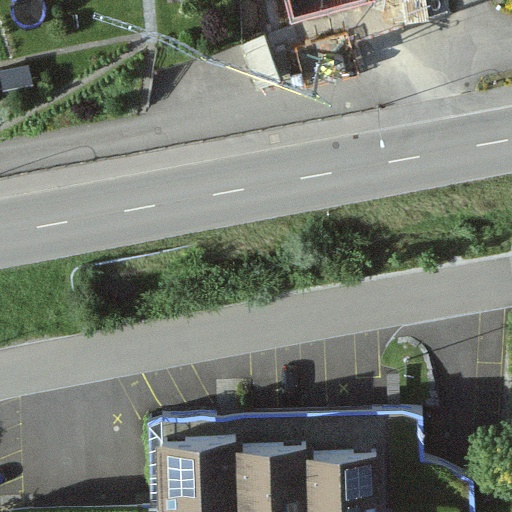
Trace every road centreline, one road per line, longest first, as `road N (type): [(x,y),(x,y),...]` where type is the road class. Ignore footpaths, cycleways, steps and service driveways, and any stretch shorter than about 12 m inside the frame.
road 1 (residential): [(511,283),(0,378)]
road 2 (tertiary): [(0,234),(438,158)]
road 3 (residential): [(0,153),(425,58)]
